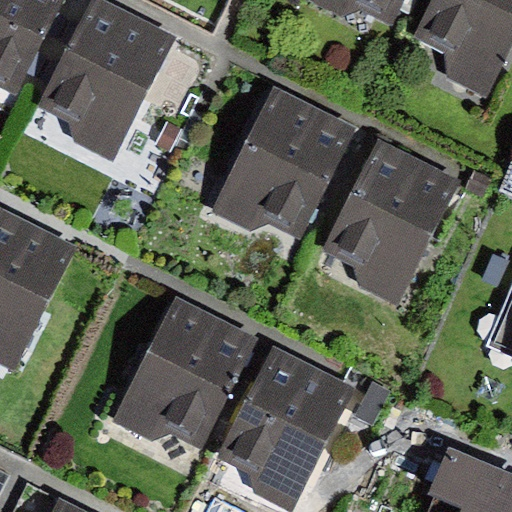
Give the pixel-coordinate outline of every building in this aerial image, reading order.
[(0,0),(0,82),(18,91),(63,0),(0,0)] [(109,0),(91,0),(39,103),(71,119),(76,140),(114,159),(178,34),(109,0)] [(316,0),(345,15),(363,6),(395,22),(405,0),(316,0)] [(511,0),(433,0),(416,34),(448,50),(450,77),(487,95),(511,44),(511,0)] [(277,86),(214,211),(250,229),(271,221),(303,237),(358,126),(277,86)] [(169,121),(157,143),(171,150),(183,128),(169,121)] [(382,137),(325,248),(357,264),(361,284),(399,304),(463,178),(382,137)] [(477,169),(468,188),(485,196),(493,177),(477,169)] [(0,206),(0,360),(17,369),(79,247),(0,206)] [(511,292),(488,345),(511,356),(511,292)] [(261,335),(179,294),(115,421),(153,439),(172,431),(204,448),(261,335)] [(276,346),(221,455),(251,470),(256,490),(293,509),(356,386),(276,346)] [(374,381),(356,415),(374,425),(392,391),(374,381)] [(511,511),(511,473),(451,446),(430,492),(438,496),(430,511),(511,511)] [(79,511),(50,497),(42,511),(79,511)]
